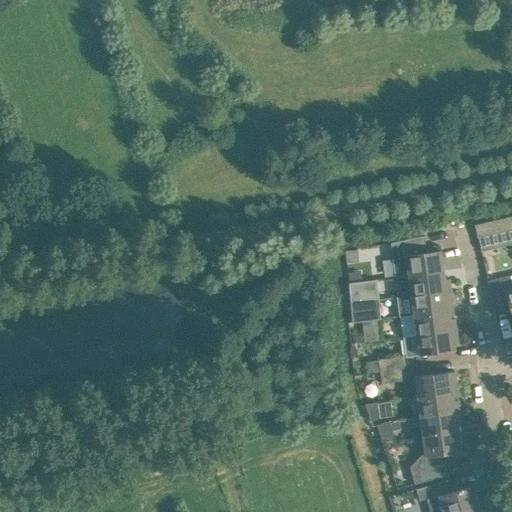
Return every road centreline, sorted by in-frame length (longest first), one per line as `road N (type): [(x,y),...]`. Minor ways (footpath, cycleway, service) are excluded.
road 1 (track): [(338,207),(511,174)]
road 2 (residential): [(490,368),(467,226)]
road 3 (residential): [(511,497),(497,448),(490,368)]
road 4 (track): [(220,234),(338,207)]
